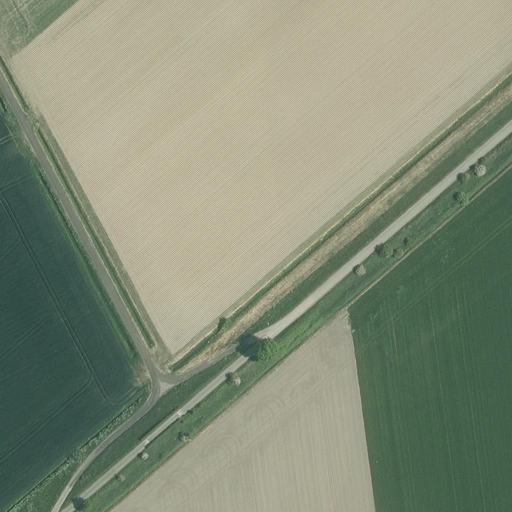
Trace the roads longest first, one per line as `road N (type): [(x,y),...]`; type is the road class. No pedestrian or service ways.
road 1 (unclassified): [(159,381),(0,79)]
road 2 (unclassified): [(265,339),(511,123)]
road 3 (unclassified): [(61,511),(265,339)]
road 4 (unclassified): [(52,511),(90,456),(154,397),(159,381)]
